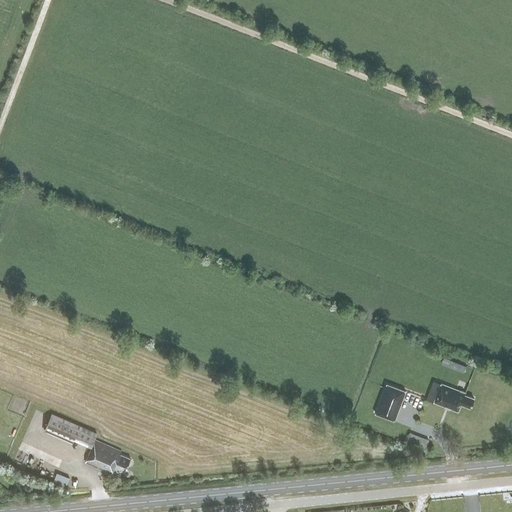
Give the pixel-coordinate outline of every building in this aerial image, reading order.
[(445,357),(442,365),(465,371),(468,364),(445,357)] [(406,391),(385,383),(374,413),(395,421),(406,391)] [(470,407),(473,398),(464,394),(465,392),(441,383),(433,402),(457,411),(460,403),(470,407)] [(96,432),(52,413),(44,430),(71,442),(73,438),(92,446),(85,462),(105,471),(106,470),(112,473),(116,463),(127,467),(131,458),(120,454),(121,451),(93,439),(96,432)] [(427,449),(430,436),(410,432),(407,445),(427,449)] [(54,483),(67,487),(71,476),(58,472),(54,483)]
